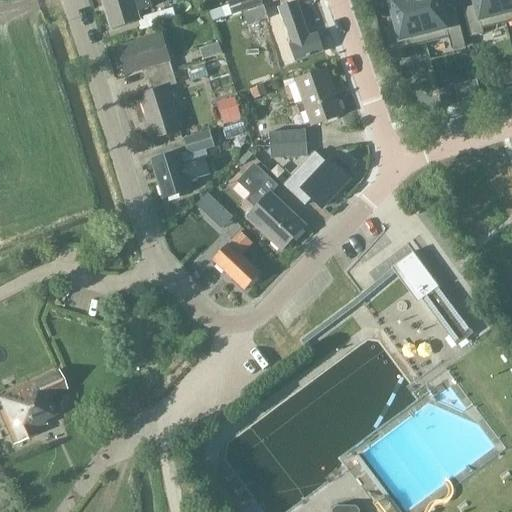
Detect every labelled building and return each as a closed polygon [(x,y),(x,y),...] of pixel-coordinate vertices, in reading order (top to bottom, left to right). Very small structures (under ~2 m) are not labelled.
[(102,0),(106,12),(103,12),(102,15),(104,25),(107,26),(110,25),(111,28),(137,20),(137,19),(135,12),(151,7),(149,1),(152,0),(102,0)] [(232,16),(263,4),(260,0),(236,0),(228,3),(232,16)] [(414,0),(388,0),(395,26),(383,29),(392,62),(405,59),(403,50),(426,44),(414,0)] [(440,0),(414,0),(426,44),(448,38),(451,49),(465,46),(456,11),(444,14),(440,0)] [(505,24),(498,0),(473,0),(475,6),(463,9),(470,38),(484,34),(483,29),(505,24)] [(511,0),(498,0),(505,24),(511,22),(511,0)] [(280,9),(287,28),(275,32),(280,47),(289,44),(295,61),(323,51),(316,33),(308,36),(296,3),(280,9)] [(232,15),(228,5),(223,7),(209,12),(212,21),(227,16),(232,15)] [(249,33),(270,26),(263,6),(243,13),(249,33)] [(172,21),(169,8),(137,19),(137,20),(141,31),(172,21)] [(172,70),(162,36),(118,49),(125,75),(143,70),(145,78),(172,70)] [(203,60),(222,54),(218,42),(199,48),(203,60)] [(222,56),(182,68),(186,82),(226,69),(222,56)] [(172,70),(145,78),(150,93),(140,96),(153,140),(180,132),(166,88),(176,85),(172,70)] [(295,81),(303,103),(296,106),(299,113),(305,111),(310,125),(339,115),(324,72),(295,81)] [(249,90),(252,100),(267,95),(264,85),(249,90)] [(241,120),(235,97),(216,103),(222,125),(241,120)] [(191,190),(189,181),(211,175),(205,157),(207,157),(205,150),(215,146),(210,130),(183,139),(187,152),(180,154),(179,151),(151,160),(163,199),(191,190)] [(269,133),(270,146),(306,143),(305,130),(269,133)] [(307,157),(306,143),(270,146),(271,159),(307,157)] [(325,164),(314,154),(284,186),(305,206),(311,199),(321,208),(336,192),(337,193),(350,179),(346,175),(350,171),(337,159),(333,163),(329,160),(325,164)] [(277,186),(254,164),(237,182),(251,195),(246,200),(254,207),(246,216),(282,251),(305,227),(270,193),(277,186)] [(242,233),(234,241),(215,261),(245,290),(260,274),(241,256),(253,244),(242,233)] [(473,333),(439,286),(413,252),(396,266),(421,300),(422,299),(456,345),(473,333)] [(360,302),(357,299),(301,341),(303,344),(360,302)] [(65,390),(57,371),(0,397),(0,416),(12,445),(17,443),(35,436),(32,431),(45,425),(43,421),(56,416),(48,397),(65,390)]
